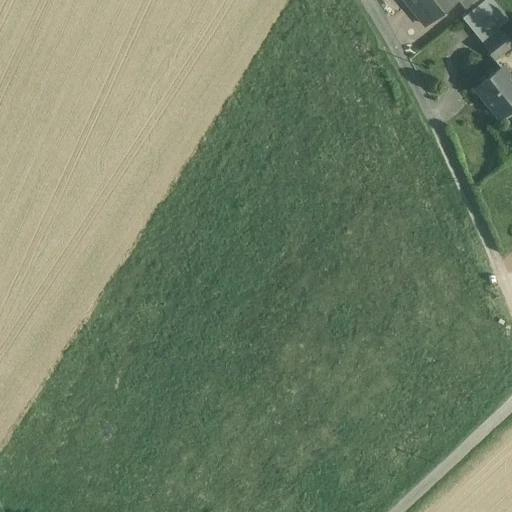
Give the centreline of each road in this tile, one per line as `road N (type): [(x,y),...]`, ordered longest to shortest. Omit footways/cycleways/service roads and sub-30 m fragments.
road 1 (track): [(511,286),(375,0)]
road 2 (track): [(402,511),(511,410)]
